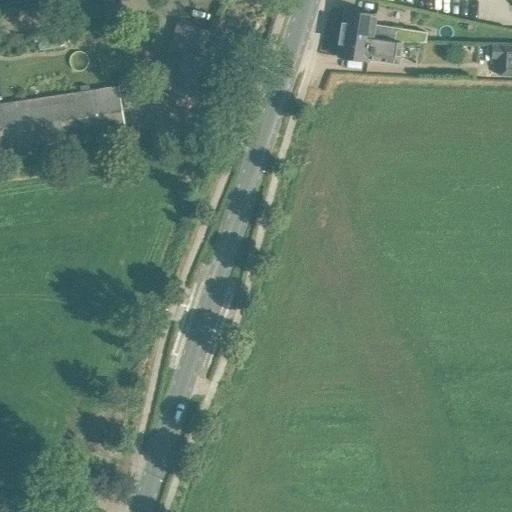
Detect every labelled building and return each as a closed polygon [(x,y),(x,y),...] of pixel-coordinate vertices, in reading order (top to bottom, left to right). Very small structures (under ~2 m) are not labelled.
[(346,10),(342,33),(391,41),(402,43),(424,43),(426,33),(394,28),(375,25),(377,15),(346,10)] [(213,61),(200,56),(208,32),(184,24),(176,48),(185,51),(170,96),(203,107),(208,89),(204,88),(213,61)] [(342,33),(338,56),(369,61),(369,59),(399,64),(402,43),(391,41),(342,33)] [(511,75),(511,45),(493,45),(492,58),(501,58),(500,75),(511,75)] [(118,87),(0,104),(0,153),(125,135),(118,87)]
